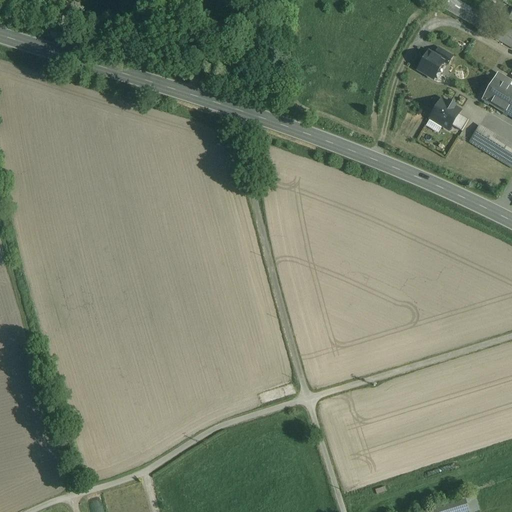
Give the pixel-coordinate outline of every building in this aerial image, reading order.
[(511,48),(511,29),(459,0),(450,0),(445,10),(511,48)] [(470,44),(463,57),(484,69),(492,53),(476,44),(475,47),(470,44)] [(453,57),(439,49),(434,56),(444,62),(448,65),(453,57)] [(434,56),(429,52),(418,70),(434,79),(435,78),(437,79),(441,74),(438,72),(444,62),(434,56)] [(511,86),(496,77),(482,100),(498,109),(511,86)] [(511,86),(498,109),(511,117),(511,86)] [(448,104),(442,100),(431,119),(449,130),(460,111),(454,108),(455,106),(449,102),(448,104)] [(511,145),(479,126),(470,142),(511,167),(511,145)] [(474,496),(466,498),(469,511),(475,511),(479,511),(474,496)] [(469,511),(466,498),(425,511),(469,511)]
